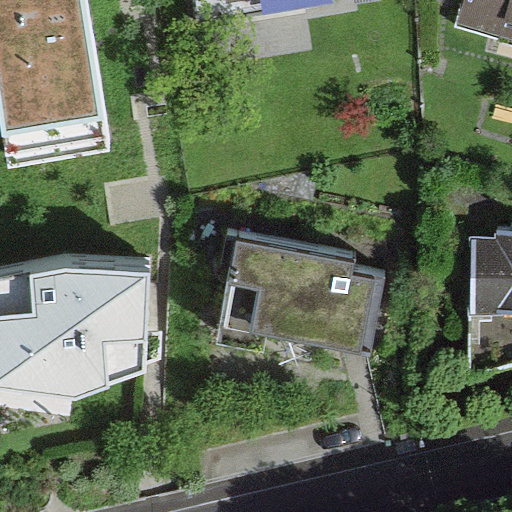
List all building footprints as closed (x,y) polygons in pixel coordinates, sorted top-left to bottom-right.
[(88,0),(0,0),(0,133),(110,113),(88,0)] [(199,0),(201,16),(316,0),(199,0)] [(511,0),(464,0),(458,22),(511,37),(511,0)] [(354,249),(223,227),(215,273),(252,279),(245,324),(367,345),(380,268),(352,264),(354,249)] [(472,367),(511,357),(511,233),(473,234),(472,367)] [(142,261),(0,267),(0,383),(148,376),(142,261)]
